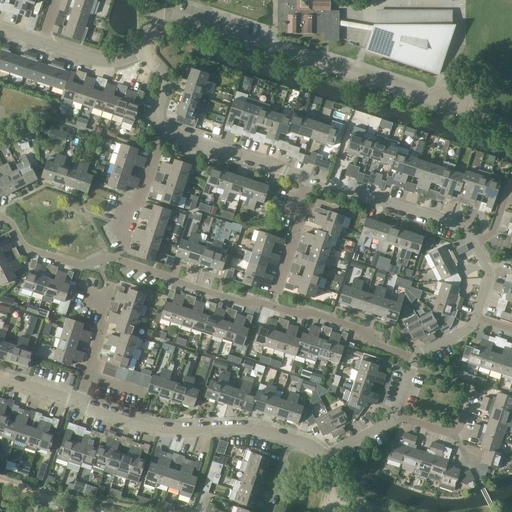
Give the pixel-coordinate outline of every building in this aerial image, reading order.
[(16,0),(12,13),(18,14),(22,1),(22,0),(16,0)] [(22,1),(18,14),(23,16),(28,3),(34,5),(35,0),(22,0),(22,1)] [(67,0),(63,0),(62,5),(90,14),(93,15),(97,1),(95,0),(94,0),(75,0),(75,2),(67,0)] [(278,0),(279,30),(286,30),(286,33),(325,33),(325,41),(338,41),(338,12),(329,12),(329,0),(278,0)] [(62,5),(60,10),(71,14),(68,22),(85,28),(90,14),(62,5)] [(372,31),(366,50),(438,74),(445,55),(454,26),(451,26),(451,12),(377,12),(377,26),(374,26),(373,31),(372,31)] [(54,26),(52,32),(81,42),(83,36),(84,36),(86,35),(88,29),(85,28),(68,22),(66,30),(54,26)] [(0,54),(0,69),(10,73),(15,56),(7,53),(9,47),(3,45),(0,54)] [(10,73),(23,77),(31,54),(25,52),(23,58),(15,56),(10,73)] [(23,77),(37,82),(42,65),(35,62),(37,56),(31,54),(23,77)] [(37,82),(51,86),(58,63),(52,61),(50,67),(42,65),(37,82)] [(51,86),(64,91),(70,74),(62,71),(64,65),(58,63),(51,86)] [(191,69),(188,80),(214,89),(215,84),(206,81),(209,74),(191,69)] [(62,98),(72,102),(78,85),(72,83),(75,73),(70,72),(70,74),(64,91),(62,98)] [(72,102),(82,105),(91,78),(86,77),(83,86),(78,85),(72,102)] [(253,80),(246,77),(244,84),(249,86),(247,90),(249,91),(253,80)] [(82,105),(93,108),(98,91),(93,90),(96,80),(91,78),(82,105)] [(188,80),(184,92),(201,98),(203,91),(212,94),(214,89),(188,80)] [(93,108),(103,112),(112,85),(107,84),(104,93),(98,91),(93,108)] [(103,112),(113,115),(119,98),(113,96),(116,87),(112,85),(103,112)] [(113,115),(123,118),(132,92),(127,90),(124,100),(119,98),(113,115)] [(132,92),(123,118),(134,122),(140,105),(134,103),(137,94),(132,92)] [(184,92),(180,103),(207,112),(208,107),(199,104),(201,98),(184,92)] [(234,118),(240,120),(245,103),(234,99),(224,130),(230,132),(234,118)] [(241,135),(247,137),(258,102),(257,101),(255,106),(245,103),(240,120),(246,122),(241,135)] [(257,126),(263,127),(268,110),(267,110),(268,105),(258,102),(247,137),(253,139),(257,126)] [(207,112),(180,103),(176,115),(178,116),(176,122),(195,128),(200,115),(205,117),(207,112)] [(264,143),(270,145),(279,114),(268,110),(263,127),(268,129),(264,143)] [(279,114),(270,145),(275,146),(280,133),(286,135),(287,131),(291,118),(279,114)] [(291,118),(287,131),(292,133),(291,135),(297,137),(298,135),(303,118),(303,116),(298,115),(297,116),(292,114),(291,118)] [(303,118),(298,135),(297,137),(303,139),(304,137),(309,139),(315,122),(303,118)] [(393,124),(382,120),(380,127),(391,130),(393,124)] [(326,125),(315,122),(309,139),(315,140),(314,143),(320,145),(326,125)] [(330,127),(326,125),(320,145),(326,146),(327,144),(333,146),(337,133),(341,134),(344,126),(332,122),(330,127)] [(407,128),(404,135),(413,138),(415,130),(407,128)] [(65,142),(68,134),(60,132),(57,139),(65,142)] [(364,156),(369,158),(375,141),(377,137),(365,133),(364,138),(363,138),(358,155),(357,157),(363,159),(364,156)] [(357,157),(358,155),(363,138),(352,134),(346,151),(352,153),(351,155),(357,157)] [(377,137),(375,141),(369,158),(375,160),(374,162),(380,164),(386,145),(388,140),(377,137)] [(121,144),(118,155),(144,163),(146,159),(136,155),(138,150),(121,144)] [(285,156),(291,158),(294,146),(289,144),(285,156)] [(398,149),(386,145),(380,164),(386,166),(386,164),(392,166),(396,153),(397,153),(398,149)] [(294,146),(291,158),(296,160),(300,148),(294,146)] [(308,163),(313,165),(317,154),(311,152),(308,163)] [(392,185),(398,187),(408,156),(397,153),(396,153),(392,166),(391,170),(397,172),(392,185)] [(41,178),(53,182),(62,156),(57,154),(54,163),(47,161),(41,178)] [(323,156),(317,154),(313,165),(319,167),(323,156)] [(25,166),(18,169),(27,185),(38,180),(29,164),(25,155),(20,158),(25,166)] [(118,155),(114,165),(132,171),(133,165),(143,168),(144,163),(118,155)] [(53,182),(64,186),(70,169),(63,166),(66,157),(62,156),(53,182)] [(408,175),(414,177),(419,160),(408,156),(398,187),(404,189),(408,175)] [(163,162),(162,167),(188,176),(192,165),(175,160),(173,165),(163,162)] [(415,192),(421,194),(431,164),(419,160),(414,177),(419,179),(415,192)] [(64,186),(76,189),(84,163),(80,162),(77,171),(70,169),(64,186)] [(431,183),(436,185),(444,162),(443,162),(442,167),(431,164),(421,194),(426,196),(431,183)] [(438,200),(443,202),(455,166),(449,163),(447,163),(444,162),(436,185),(442,186),(438,200)] [(84,163),(76,189),(87,193),(93,176),(86,174),(89,165),(84,163)] [(8,164),(3,166),(16,191),(27,185),(18,169),(12,173),(8,164)] [(345,175),(350,177),(354,166),(348,164),(345,175)] [(114,165),(111,175),(138,184),(139,179),(130,176),(132,171),(114,165)] [(16,191),(3,166),(0,167),(0,170),(3,177),(0,178),(0,186),(5,196),(16,191)] [(354,166),(350,177),(356,179),(360,168),(354,166)] [(459,192),(461,188),(460,188),(465,175),(464,175),(454,171),(455,166),(443,202),(449,203),(453,190),(459,192)] [(169,175),(168,180),(185,186),(188,176),(162,167),(160,172),(169,175)] [(211,186),(218,189),(223,172),(211,168),(206,185),(203,194),(208,196),(211,186)] [(462,204),(468,205),(477,175),(466,171),(464,175),(465,175),(460,188),(461,188),(466,190),(462,204)] [(225,206),(226,201),(235,175),(223,172),(218,189),(224,191),(221,200),(222,201),(222,202),(222,204),(224,205),(225,206)] [(367,183),(373,185),(377,173),(371,172),(367,183)] [(377,173),(373,185),(379,187),(383,175),(377,173)] [(138,184),(111,175),(108,186),(125,191),(127,186),(136,189),(138,184)] [(234,194),(241,196),(246,179),(235,175),(226,201),(231,203),(234,194)] [(477,194),(483,196),(489,179),(477,175),(468,205),(473,207),(477,194)] [(244,207),(249,209),(257,183),(246,179),(241,196),(247,198),(244,207)] [(489,179),(483,196),(489,198),(485,211),(490,213),(500,183),(489,179)] [(156,183),(155,187),(181,196),(185,186),(168,180),(166,186),(156,183)] [(257,183),(249,209),(254,210),(257,201),(264,203),(269,186),(257,183)] [(181,196),(155,187),(153,192),(163,196),(161,201),(178,207),(181,196)] [(143,208),(141,213),(168,221),(171,211),(154,205),(152,211),(143,208)] [(317,214),(315,219),(325,222),(342,227),(345,217),(328,211),(326,217),(317,214)] [(149,221),(147,226),(164,232),(168,221),(141,213),(140,217),(149,221)] [(334,236),(334,237),(338,238),(342,227),(325,222),(315,219),(310,217),(309,222),(323,227),(321,232),(334,236)] [(366,237),(372,239),(378,222),(366,218),(361,235),(361,236),(358,245),(363,246),(366,237)] [(220,221),(213,240),(218,241),(221,232),(222,230),(225,222),(220,221)] [(221,232),(229,235),(231,230),(232,225),(225,222),(222,230),(221,232)] [(376,251),(381,252),(384,243),(389,226),(378,222),(372,239),(379,241),(376,251)] [(173,234),(179,236),(182,227),(177,225),(173,234)] [(136,228),(134,233),(161,242),(164,232),(147,226),(145,231),(136,228)] [(388,244),(395,247),(401,229),(389,226),(384,243),(381,252),(385,254),(388,244)] [(397,265),(402,267),(407,250),(412,233),(401,229),(395,247),(402,249),(397,265)] [(306,233),(305,238),(314,241),(331,247),(334,237),(334,236),(321,232),(317,231),(316,236),(306,233)] [(259,232),(255,242),(272,248),(274,242),(284,245),(285,240),(276,237),(259,232)] [(142,241),(140,246),(157,252),(161,242),(134,233),(133,238),(142,241)] [(176,257),(187,260),(193,243),(196,234),(191,233),(188,242),(181,240),(176,257)] [(407,250),(402,267),(406,268),(411,252),(418,254),(424,237),(412,233),(407,250)] [(187,260),(199,264),(204,247),(197,245),(200,236),(196,234),(193,243),(187,260)] [(434,239),(428,237),(425,246),(432,248),(434,239)] [(312,246),(311,252),(328,257),(331,247),(314,241),(305,238),(303,243),(312,246)] [(0,249),(10,244),(8,240),(0,243),(0,249)] [(199,264),(210,268),(219,242),(214,240),(211,249),(204,247),(199,264)] [(219,242),(210,268),(222,272),(227,255),(220,252),(223,243),(219,242)] [(255,242),(252,252),(269,258),(279,261),(280,256),(271,253),(272,248),(255,242)] [(0,249),(0,261),(6,258),(4,253),(12,249),(10,244),(0,249)] [(429,253),(436,267),(458,255),(455,250),(449,253),(445,245),(429,253)] [(157,252),(140,246),(139,252),(129,249),(128,254),(137,257),(154,263),(157,252)] [(252,252),(249,263),(266,268),(268,263),(277,266),(279,261),(269,258),(252,252)] [(299,254),(298,259),(324,267),(328,257),(311,252),(309,257),(299,254)] [(458,255),(436,267),(442,280),(458,272),(454,264),(460,261),(458,255)] [(379,257),(377,262),(376,266),(377,269),(387,272),(391,260),(379,257)] [(0,261),(0,273),(11,268),(20,264),(18,259),(9,264),(6,258),(0,261)] [(306,267),(304,272),(321,278),(324,267),(298,259),(296,263),(306,267)] [(249,263),(245,273),(272,282),(273,277),(264,274),(266,268),(249,263)] [(11,268),(0,273),(0,285),(0,286),(16,278),(13,273),(22,268),(20,264),(11,268)] [(22,289),(33,292),(39,275),(42,266),(37,264),(34,274),(28,272),(22,289)] [(33,292),(43,296),(49,279),(43,277),(47,267),(42,266),(39,275),(33,292)] [(229,268),(226,278),(232,280),(234,274),(235,269),(229,268)] [(387,272),(378,269),(376,276),(384,279),(387,272)] [(43,296),(53,299),(59,282),(62,273),(57,271),(54,281),(49,279),(43,296)] [(293,274),(291,279),(318,288),(321,278),(304,272),(302,277),(293,274)] [(59,282),(53,299),(60,301),(57,312),(65,315),(70,301),(72,301),(76,288),(75,287),(76,283),(70,281),(69,285),(64,284),(67,274),(62,273),(59,282)] [(272,282),(245,273),(242,283),(259,289),(261,283),(270,286),(272,282)] [(318,288),(291,279),(289,284),(299,287),(297,293),(314,298),(318,288)] [(338,303),(351,307),(356,290),(359,280),(354,279),(351,288),(344,286),(338,303)] [(351,307),(362,310),(367,293),(360,291),(363,282),(359,280),(356,290),(351,307)] [(443,283),(438,296),(462,304),(463,298),(457,296),(460,288),(443,283)] [(362,310),(373,314),(379,297),(381,288),(377,286),(374,296),(367,293),(362,310)] [(411,287),(409,292),(419,300),(422,291),(411,287)] [(511,289),(505,287),(503,293),(511,296),(511,289)] [(373,314),(385,318),(390,301),(383,299),(386,289),(381,288),(379,297),(373,314)] [(116,296),(142,305),(146,295),(129,289),(127,295),(118,292),(116,296)] [(405,294),(406,294),(411,304),(416,298),(409,292),(409,291),(407,290),(405,294)] [(511,302),(511,296),(503,293),(501,299),(511,302)] [(160,319),(171,323),(177,306),(180,296),(175,294),(172,304),(166,302),(163,312),(161,316),(160,319)] [(390,301),(385,318),(396,322),(402,305),(401,304),(403,301),(404,295),(400,294),(397,303),(390,301)] [(404,295),(403,301),(406,307),(411,304),(406,294),(405,296),(404,295)] [(122,310),(139,316),(143,317),(147,307),(142,305),(116,296),(114,301),(124,305),(122,310)] [(171,323),(181,326),(187,309),(181,307),(185,298),(180,296),(177,306),(171,323)] [(434,310),(433,311),(446,323),(449,315),(450,316),(453,308),(460,310),(462,304),(438,296),(434,310)] [(181,326),(191,329),(197,312),(200,303),(195,301),(192,311),(187,309),(181,326)] [(191,329),(202,333),(207,316),(202,314),(205,304),(200,303),(197,312),(191,329)] [(0,313),(7,316),(10,309),(0,305),(0,313)] [(202,333),(212,336),(221,310),(217,309),(216,308),(213,317),(207,316),(202,333)] [(109,317),(136,326),(139,316),(122,310),(120,315),(111,312),(109,317)] [(212,336),(222,339),(228,322),(223,321),(226,311),(221,310),(212,336)] [(511,310),(511,315),(497,310),(495,316),(511,321),(511,310)] [(432,313),(419,319),(430,341),(435,338),(432,333),(440,329),(439,327),(446,323),(433,311),(432,313)] [(222,339),(233,343),(238,326),(242,316),(236,315),(233,324),(228,322),(222,339)] [(416,315),(403,322),(413,342),(421,338),(424,344),(430,341),(419,319),(416,315)] [(238,326),(233,343),(243,346),(245,340),(249,329),(243,328),(246,318),(242,316),(238,326)] [(132,336),(136,326),(109,317),(108,322),(117,325),(115,331),(121,333),(132,336)] [(254,343),(264,346),(270,329),(270,330),(273,320),(268,318),(265,328),(259,326),(257,332),(254,343)] [(67,319),(63,329),(80,335),(90,338),(91,333),(82,330),(84,324),(67,319)] [(264,346),(274,350),(280,333),(275,331),(278,322),(273,320),(270,330),(270,329),(264,346)] [(274,350),(285,353),(290,336),(291,336),(294,327),(289,325),(286,335),(280,333),(274,350)] [(297,351),(307,354),(313,337),(316,327),(311,326),(308,335),(302,333),(300,340),(301,340),(297,350),(297,351)] [(295,357),(297,351),(297,350),(301,340),(300,340),(295,338),(298,328),(294,327),(291,336),(290,336),(285,353),(295,357)] [(313,337),(307,354),(306,359),(316,362),(318,357),(323,340),(318,338),(321,329),(316,327),(313,337)] [(63,329),(60,339),(77,345),(79,340),(88,343),(90,338),(80,335),(63,329)] [(0,359),(4,361),(10,344),(3,342),(6,332),(1,331),(0,334),(0,359)] [(318,357),(328,360),(333,344),(334,344),(337,334),(332,332),(329,342),(323,340),(318,357)] [(118,343),(135,348),(139,338),(132,336),(121,333),(120,338),(110,335),(109,339),(118,343)] [(333,344),(328,360),(338,364),(344,347),(338,345),(341,336),(337,334),(334,344),(333,344)] [(468,363),(479,367),(485,350),(489,337),(484,335),(479,348),(473,346),(473,348),(466,346),(463,355),(469,357),(468,363)] [(4,361),(16,365),(21,348),(24,338),(20,337),(17,346),(10,344),(4,361)] [(479,367),(491,371),(496,354),(491,352),(495,339),(489,337),(485,350),(479,367)] [(21,348),(16,365),(28,368),(33,351),(26,349),(29,340),(24,338),(21,348)] [(60,339),(57,350),(74,355),(83,358),(85,353),(75,350),(77,345),(60,339)] [(132,359),(132,358),(135,348),(118,343),(109,339),(107,344),(116,348),(115,353),(132,359)] [(491,371),(502,374),(508,358),(508,357),(511,344),(506,342),(502,356),(496,354),(491,371)] [(502,374),(511,377),(511,344),(508,357),(508,358),(502,374)] [(362,358),(358,371),(375,377),(375,376),(385,380),(386,375),(377,372),(379,366),(373,364),(376,358),(347,348),(345,353),(362,358)] [(74,355),(57,350),(53,360),(70,366),(72,360),(82,363),(83,358),(74,355)] [(118,365),(124,367),(129,369),(133,371),(136,360),(132,358),(132,359),(115,353),(113,358),(103,355),(102,360),(106,362),(118,365)] [(215,360),(213,366),(226,370),(228,365),(215,360)] [(106,362),(104,368),(116,372),(118,365),(106,362)] [(187,362),(183,375),(185,376),(190,377),(194,364),(187,362)] [(114,378),(120,379),(124,367),(118,365),(116,372),(114,378)] [(165,398),(170,400),(176,383),(169,381),(174,367),(169,365),(167,370),(164,379),(159,396),(160,399),(164,400),(165,398)] [(120,379),(125,381),(129,369),(124,367),(120,379)] [(102,374),(114,378),(116,372),(104,368),(102,374)] [(147,392),(159,396),(164,379),(167,370),(163,368),(160,378),(153,375),(152,377),(148,389),(147,392)] [(125,381),(131,383),(135,371),(133,371),(129,369),(125,381)] [(302,370),(301,376),(310,379),(312,373),(302,370)] [(131,383),(137,385),(141,373),(135,371),(131,383)] [(358,371),(355,381),(372,387),(373,381),(383,385),(385,380),(375,376),(375,377),(358,371)] [(137,385),(143,387),(147,375),(141,373),(137,385)] [(205,397),(216,401),(222,384),(225,375),(220,373),(217,383),(210,380),(205,397)] [(313,373),(310,382),(320,385),(323,376),(313,373)] [(466,380),(470,381),(474,382),(476,377),(467,374),(466,380)] [(150,376),(147,375),(143,387),(148,389),(152,377),(150,376)] [(216,401),(228,405),(233,388),(227,386),(230,376),(225,375),(222,384),(216,401)] [(180,403),(181,404),(187,387),(190,377),(185,376),(182,385),(176,383),(170,400),(175,402),(175,403),(179,405),(180,403)] [(228,405),(239,409),(245,392),(249,378),(244,376),(240,390),(233,388),(228,405)] [(187,387),(181,404),(193,408),(199,391),(192,388),(195,379),(190,377),(187,387)] [(251,412),(252,409),(252,408),(256,395),(249,393),(254,379),(249,378),(245,392),(239,409),(251,412)] [(298,383),(296,389),(295,391),(303,393),(304,388),(307,381),(299,379),(298,383)] [(355,381),(351,391),(368,397),(378,400),(379,395),(370,392),(372,387),(355,381)] [(262,412),(263,412),(269,395),(272,386),(268,385),(267,384),(264,394),(257,391),(256,395),(252,408),(252,409),(256,410),(257,412),(260,413),(262,412)] [(270,414),(275,416),(280,399),(274,397),(277,387),(272,386),(269,395),(263,412),(264,413),(265,415),(268,416),(270,414)] [(275,416),(286,420),(292,403),(292,402),(295,393),(295,391),(296,389),(291,388),(287,401),(280,399),(275,416)] [(368,397),(351,391),(348,402),(365,408),(367,402),(376,405),(378,400),(368,397)] [(484,397),(482,403),(511,412),(511,408),(511,396),(498,392),(496,401),(484,397)] [(292,403),(286,420),(298,423),(304,406),(297,404),(299,395),(295,393),(292,402),(292,403)] [(0,406),(0,436),(2,437),(4,433),(8,420),(9,420),(10,416),(4,414),(8,401),(2,399),(0,406)] [(492,412),(489,420),(507,426),(511,412),(482,403),(480,409),(492,412)] [(341,407),(327,414),(339,435),(344,433),(341,427),(349,423),(341,407)] [(2,437),(14,441),(24,410),(18,409),(14,422),(9,420),(8,420),(4,433),(2,437)] [(14,441),(26,445),(31,427),(25,426),(30,412),(24,410),(14,441)] [(339,435),(327,414),(315,420),(323,436),(330,432),(333,438),(339,435)] [(25,449),(36,452),(47,418),(41,416),(37,429),(31,427),(26,445),(25,449)] [(47,418),(36,452),(37,448),(49,452),(54,435),(48,433),(53,420),(47,418)] [(475,424),(473,430),(502,439),(507,426),(489,420),(487,428),(475,424)] [(57,459),(68,463),(75,442),(70,440),(74,427),(68,425),(57,459)] [(480,448),(486,450),(486,449),(498,453),(502,439),(473,430),(471,436),(483,440),(480,448)] [(81,463),(91,432),(86,431),(81,444),(75,442),(68,463),(80,467),(81,463)] [(81,463),(93,467),(94,463),(98,450),(98,449),(93,448),(97,434),(91,432),(81,463)] [(388,459),(402,464),(411,435),(405,433),(401,445),(393,442),(388,459)] [(104,470),(105,466),(115,436),(109,434),(105,448),(99,446),(98,449),(98,450),(94,463),(93,467),(104,470)] [(402,464),(415,468),(421,451),(413,449),(417,437),(411,435),(402,464)] [(105,466),(117,470),(122,453),(117,451),(121,438),(115,436),(105,466)] [(216,452),(224,455),(228,443),(220,440),(216,452)] [(122,453),(117,470),(115,475),(127,479),(138,443),(132,442),(128,455),(122,453)] [(415,468),(429,473),(438,444),(432,442),(429,454),(421,451),(415,468)] [(138,443),(127,479),(138,482),(145,461),(139,459),(144,445),(138,443)] [(427,478),(441,483),(442,477),(443,477),(446,466),(447,466),(448,460),(441,458),(444,446),(438,444),(429,473),(427,478)] [(486,449),(486,450),(482,463),(475,467),(480,478),(486,475),(489,466),(499,469),(503,455),(498,453),(486,449)] [(156,488),(157,484),(167,453),(161,451),(157,465),(151,463),(144,484),(156,488)] [(251,452),(248,462),(266,469),(270,459),(251,452)] [(157,484),(168,487),(174,470),(168,468),(173,455),(167,453),(157,484)] [(212,462),(223,465),(225,466),(228,458),(221,456),(220,458),(214,456),(212,462)] [(168,487),(180,491),(190,461),(184,459),(180,472),(174,470),(168,487)] [(190,461),(180,491),(192,495),(197,478),(191,476),(196,462),(190,461)] [(209,471),(215,473),(220,475),(223,465),(212,462),(209,471)] [(248,462),(244,472),(263,479),(266,469),(248,462)] [(442,477),(441,483),(439,488),(453,493),(457,482),(466,485),(475,480),(469,469),(464,472),(460,471),(460,470),(447,466),(446,466),(443,477),(442,477)] [(209,471),(206,481),(212,483),(215,473),(209,471)] [(238,476),(237,480),(260,488),(263,479),(244,472),(243,478),(238,476)] [(42,481),(44,475),(38,473),(36,479),(42,481)] [(233,490),(238,492),(257,498),(260,488),(237,480),(233,490)] [(212,483),(206,481),(202,491),(208,493),(212,483)] [(120,499),(122,492),(111,488),(108,496),(120,499)] [(257,498),(238,492),(234,502),(253,508),(257,498)]
